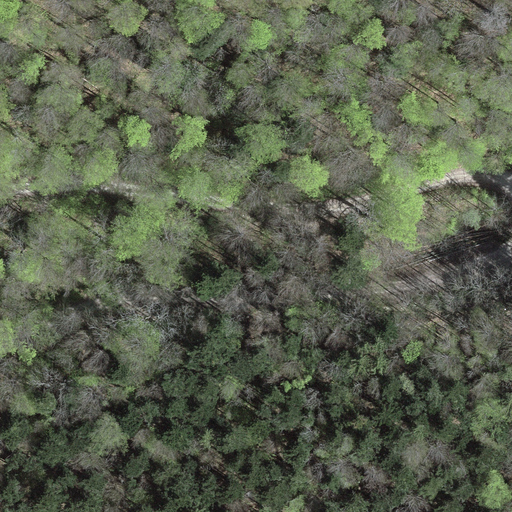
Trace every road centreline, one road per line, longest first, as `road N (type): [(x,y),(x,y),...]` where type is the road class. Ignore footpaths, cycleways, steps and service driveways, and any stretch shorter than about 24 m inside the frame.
road 1 (track): [(511,252),(355,305),(98,303),(0,347)]
road 2 (track): [(0,190),(37,184),(326,212),(474,169),(511,182)]
